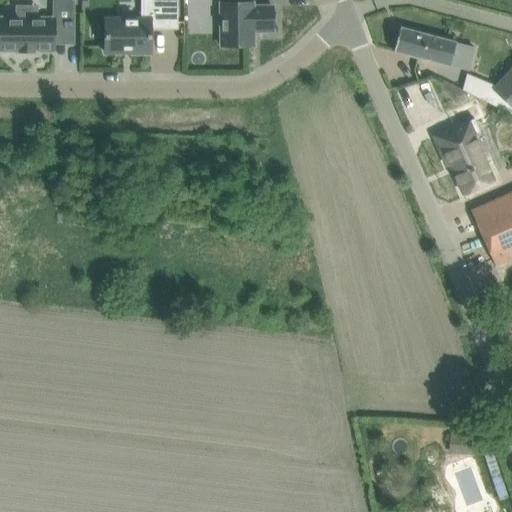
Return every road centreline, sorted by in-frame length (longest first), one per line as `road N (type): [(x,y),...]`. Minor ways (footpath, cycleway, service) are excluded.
road 1 (unclassified): [(511,429),(464,286),(349,21)]
road 2 (residential): [(0,87),(245,89),(292,66),(349,21)]
